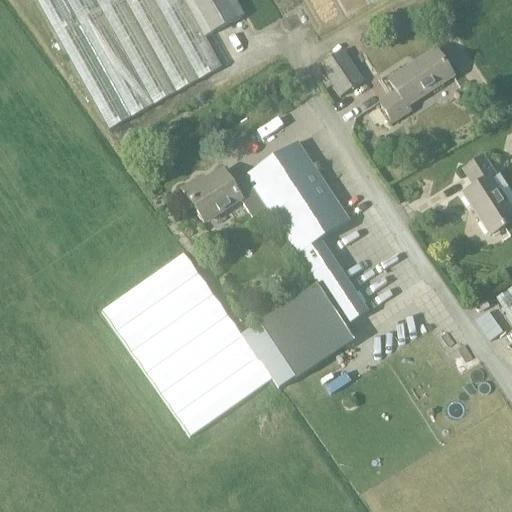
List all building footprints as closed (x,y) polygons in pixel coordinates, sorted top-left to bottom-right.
[(204,38),(240,17),(242,17),(232,0),(34,0),(108,132),(219,69),(204,38)] [(341,51),(318,67),(339,99),(362,83),(341,51)] [(435,51),(387,82),(395,94),(378,104),(391,125),(409,113),(407,107),(452,78),(435,51)] [(342,329),(343,329),(367,314),(320,242),(349,224),(297,146),(244,179),(247,183),(267,213),(317,286),(239,335),(277,390),(352,344),(342,329)] [(472,187),(463,194),(489,236),(511,220),(511,212),(493,182),(496,180),(483,159),(463,172),(472,187)] [(267,213),(247,183),(234,192),(221,172),(203,183),(201,179),(181,192),(202,224),(238,201),(252,222),(267,213)] [(182,256),(100,313),(189,440),(271,382),(182,256)] [(511,289),(497,300),(511,322),(511,289)]
